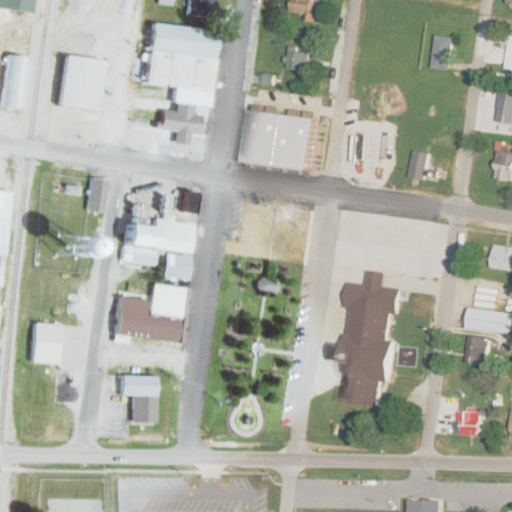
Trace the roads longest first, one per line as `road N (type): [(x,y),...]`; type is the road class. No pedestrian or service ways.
road 1 (residential): [(511,224),(0,145)]
road 2 (tertiary): [(0,455),(511,464)]
road 3 (residential): [(424,461),(487,0)]
road 4 (residential): [(294,458),(357,0)]
road 5 (residential): [(185,456),(246,0)]
road 6 (residential): [(79,456),(138,0)]
